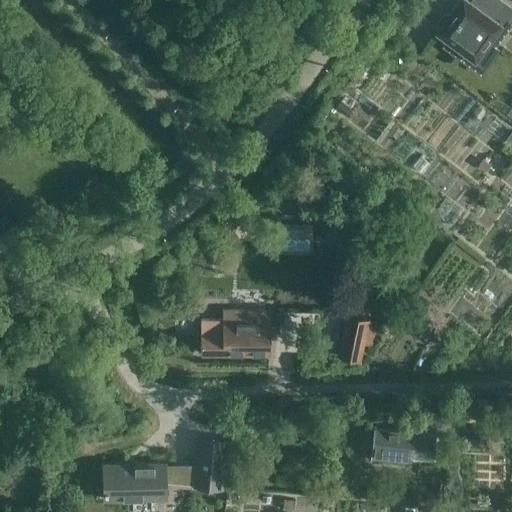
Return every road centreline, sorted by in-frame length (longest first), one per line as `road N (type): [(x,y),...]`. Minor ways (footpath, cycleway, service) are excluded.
road 1 (residential): [(511,384),(172,394),(140,380),(64,282)]
road 2 (residential): [(64,282),(86,281),(145,243),(211,186),(361,0)]
